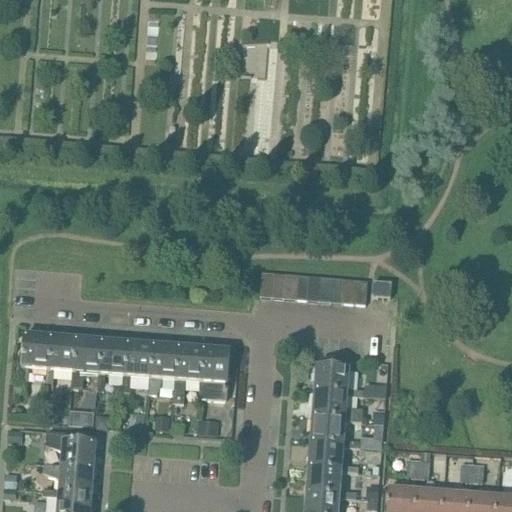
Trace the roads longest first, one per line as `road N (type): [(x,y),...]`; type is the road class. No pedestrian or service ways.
road 1 (residential): [(263,326),(53,310)]
road 2 (residential): [(248,511),(263,326)]
road 3 (residential): [(263,326),(387,328)]
